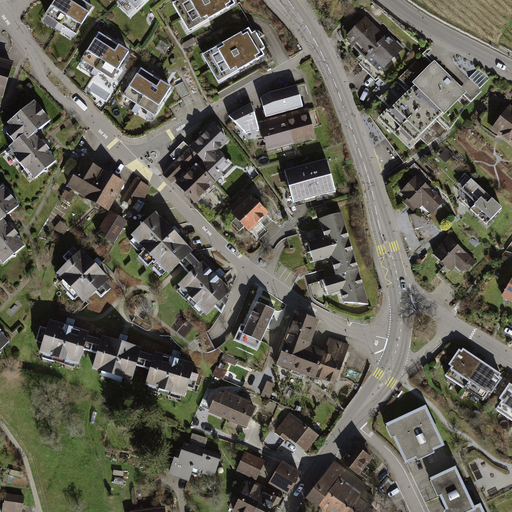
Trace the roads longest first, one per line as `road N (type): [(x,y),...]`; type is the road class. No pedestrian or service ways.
road 1 (residential): [(126,158),(263,280),(335,324),(398,342)]
road 2 (tertiary): [(400,302),(331,74),(285,0)]
road 3 (residential): [(296,61),(126,158)]
road 4 (residential): [(0,11),(42,80),(126,158)]
road 5 (unknown): [(223,247),(194,256),(158,290),(127,292),(132,319),(173,345)]
road 6 (tertiary): [(392,0),(511,68)]
road 7 (residential): [(400,302),(423,304),(511,358)]
